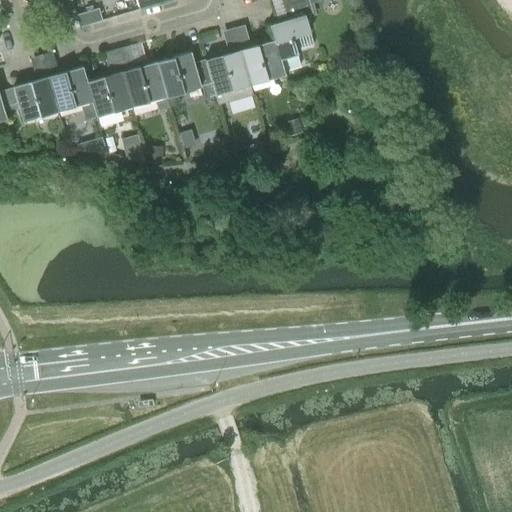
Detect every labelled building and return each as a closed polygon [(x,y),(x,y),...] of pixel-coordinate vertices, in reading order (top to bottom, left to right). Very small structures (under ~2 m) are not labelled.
[(135,0),(138,9),(170,0),(135,0)] [(268,24),(273,39),(279,60),(296,55),(295,50),(311,45),(303,16),(311,13),(309,5),(323,0),(293,0),(281,4),(286,19),(268,24)] [(98,8),(86,12),(75,15),(79,27),(101,20),(98,8)] [(231,27),(248,84),(283,74),(279,60),(273,39),(248,46),(241,24),(231,27)] [(248,84),(231,27),(222,30),(228,52),(202,59),(203,60),(202,60),(209,83),(216,105),(251,95),(248,84)] [(213,34),(200,38),(202,44),(215,40),(213,34)] [(163,96),(153,62),(131,68),(125,47),(113,50),(126,94),(129,106),(158,98),(163,96)] [(86,81),(85,81),(91,101),(90,102),(94,117),(129,106),(126,94),(113,50),(103,53),(109,74),(86,81)] [(209,83),(202,60),(193,63),(189,51),(153,62),(163,96),(199,86),(209,83)] [(40,56),(56,112),(90,102),(91,101),(85,81),(86,81),(81,66),(58,73),(52,52),(40,56)] [(56,112),(40,56),(28,59),(34,80),(11,86),(21,122),(56,112)] [(166,105),(163,96),(158,98),(160,107),(166,105)] [(168,100),(171,108),(178,105),(176,98),(168,100)] [(297,120),(286,123),(290,136),(301,133),(297,120)] [(178,135),(183,150),(195,147),(190,132),(178,135)] [(111,137),(103,139),(107,153),(115,150),(111,137)] [(258,153),(265,151),(263,141),(255,144),(258,153)] [(159,162),(159,148),(149,148),(149,162),(159,162)] [(141,151),(124,155),(126,160),(145,165),(141,151)]
